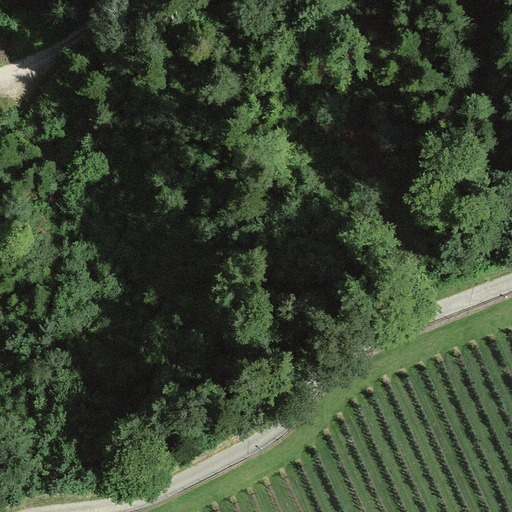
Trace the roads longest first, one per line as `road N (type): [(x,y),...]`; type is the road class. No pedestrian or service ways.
road 1 (track): [(511,285),(366,340),(252,449),(111,511)]
road 2 (track): [(204,0),(0,68)]
